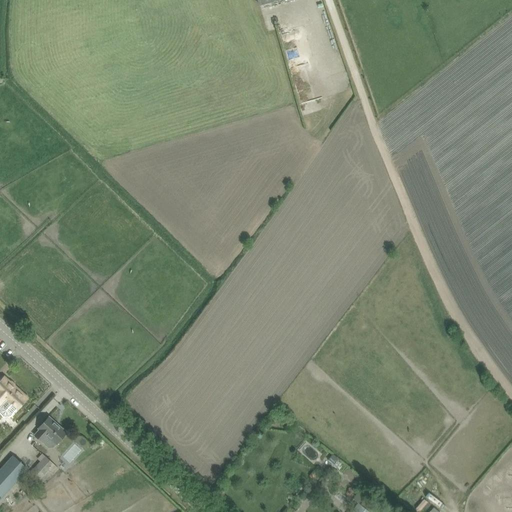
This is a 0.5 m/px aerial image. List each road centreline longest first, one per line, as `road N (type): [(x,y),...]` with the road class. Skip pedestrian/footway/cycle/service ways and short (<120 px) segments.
road 1 (track): [(511,398),(474,351),(439,280),(331,1)]
road 2 (unclassified): [(210,511),(0,322)]
